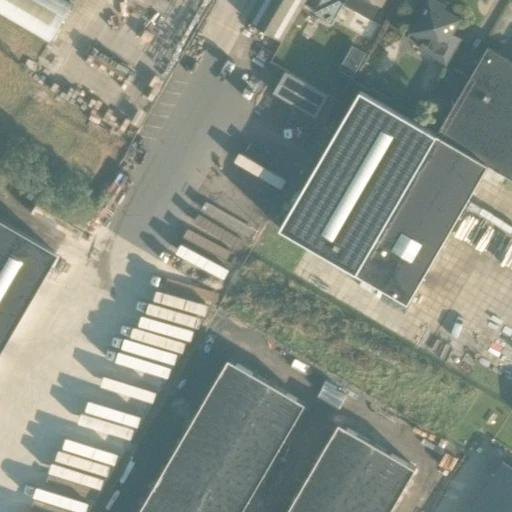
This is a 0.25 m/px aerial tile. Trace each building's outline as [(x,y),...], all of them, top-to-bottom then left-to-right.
[(69,2),(65,0),(0,0),(0,12),(47,40),(69,2)] [(307,0),(260,0),(247,22),(283,42),(307,0)] [(382,7),(385,0),(346,0),(344,4),(372,21),(380,6),(382,7)] [(433,0),(426,0),(418,14),(422,16),(411,33),(424,41),(419,50),(446,65),(461,40),(452,35),(461,21),(444,11),(446,7),(433,0)] [(511,62),(488,49),(471,78),(455,105),(438,135),(362,90),(280,228),(408,303),(482,178),(496,187),(503,176),(511,181),(511,62)] [(437,94),(455,105),(471,78),(453,68),(437,94)] [(328,95),(286,71),(273,93),(315,117),(328,95)] [(0,347),(55,253),(0,222),(0,347)] [(241,511),(306,406),(231,360),(137,511),(241,511)] [(340,426),(287,511),(390,511),(415,472),(340,426)] [(511,511),(511,464),(502,458),(466,511),(511,511)]
